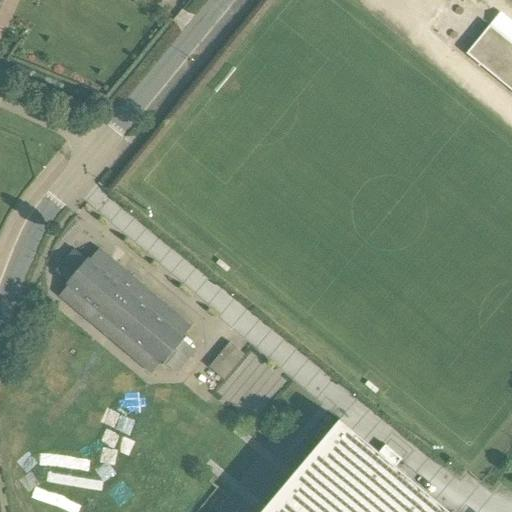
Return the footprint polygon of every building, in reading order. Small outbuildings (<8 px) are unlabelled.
[(511,45),(489,26),(465,55),(511,93),(511,45)] [(183,338),(191,328),(98,250),(89,261),(87,259),(86,261),(73,251),(55,273),(67,283),(65,285),(67,286),(58,297),(151,375),(160,365),(162,366),(163,365),(176,375),(195,352),(182,342),(185,340),(183,338)] [(207,369),(224,382),(245,357),(228,344),(207,369)] [(377,454),(338,421),(261,511),(446,511),(394,468),(377,454)] [(392,453),(384,446),(377,454),(394,468),(401,460),(392,453)]
